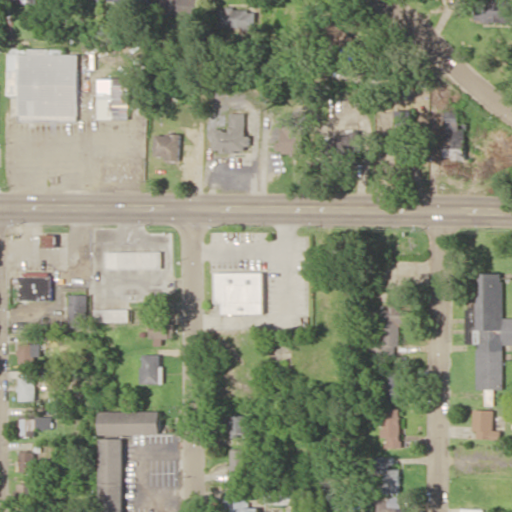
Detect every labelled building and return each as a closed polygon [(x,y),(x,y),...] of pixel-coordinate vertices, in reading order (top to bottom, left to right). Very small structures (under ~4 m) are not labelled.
[(511,21),(511,0),(487,0),(487,21),(511,21)] [(219,6),(220,28),(256,27),(255,5),(219,6)] [(356,36),(332,24),(324,39),(349,51),(356,36)] [(21,119),(80,121),(81,54),(66,53),(66,48),(11,47),(10,95),(22,95),(21,119)] [(100,119),(132,119),(132,78),(101,77),(100,119)] [(414,137),(415,111),(397,110),(396,136),(414,137)] [(444,148),(467,149),(468,123),(460,122),(460,111),(445,111),(444,148)] [(246,112),(231,112),(231,129),(215,129),(215,151),(250,151),(250,135),(246,135),(246,112)] [(284,153),(308,153),(307,123),(283,123),(284,153)] [(360,151),(360,131),(336,132),(337,152),(360,151)] [(158,133),(157,155),(167,155),(167,160),(182,160),(183,134),(158,133)] [(163,250),(108,251),(108,268),(164,267),(163,250)] [(266,271),(217,272),(217,303),(223,302),(224,313),(266,313),(266,271)] [(479,388),(505,388),(505,344),(511,343),(511,316),(505,317),(505,273),(479,273),(479,293),(468,293),(468,343),(479,343),(479,388)] [(53,300),(54,275),(22,275),(22,300),(53,300)] [(70,294),(71,327),(90,327),(89,294),(70,294)] [(383,325),(384,347),(381,347),(382,356),(396,356),(396,345),(402,345),(402,326),(409,325),(408,304),(375,306),(375,325),(383,325)] [(131,308),(97,309),(97,321),(131,321),(131,308)] [(174,321),(152,320),(151,338),(173,339),(174,321)] [(42,342),(21,342),(20,362),(42,362),(42,342)] [(143,383),(164,383),(163,353),(143,354),(143,383)] [(402,371),(385,371),(384,401),(401,401),(402,371)] [(36,377),(19,378),(20,400),(37,399),(36,377)] [(402,408),(385,408),(385,437),(388,437),(388,447),(402,447),(402,408)] [(496,429),(496,409),(477,409),(476,438),(502,439),(502,430),(496,429)] [(101,410),(101,434),(161,434),(161,411),(101,410)] [(246,415),(229,414),(229,435),(246,435),(246,415)] [(36,436),(36,428),(53,429),(53,416),(20,415),(20,435),(36,436)] [(125,511),(124,437),(101,438),(102,511),(125,511)] [(231,449),(232,480),(247,479),(246,448),(231,449)] [(21,471),(35,471),(36,451),(21,451),(21,471)] [(394,455),(374,456),(375,474),(383,473),(384,493),(402,492),(401,468),(395,468),(394,455)] [(263,486),(263,504),(297,503),(296,485),(263,486)] [(259,511),(260,506),(248,507),(248,492),(229,492),(228,511),(259,511)]
